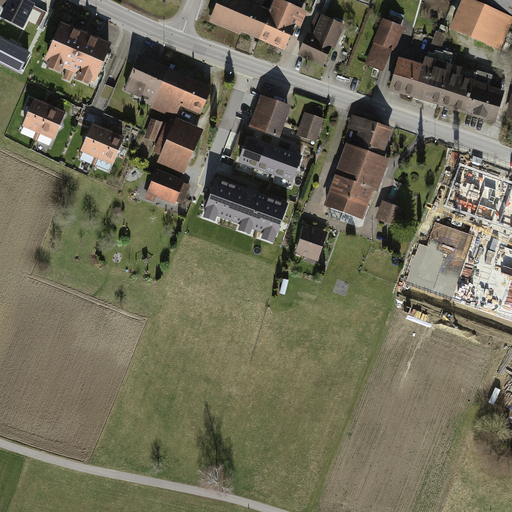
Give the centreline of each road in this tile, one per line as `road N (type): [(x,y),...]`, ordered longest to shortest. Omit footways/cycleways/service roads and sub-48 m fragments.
road 1 (tertiary): [(179,40),(511,157)]
road 2 (unclassified): [(278,511),(0,441)]
road 3 (unknown): [(350,100),(313,210),(345,228)]
